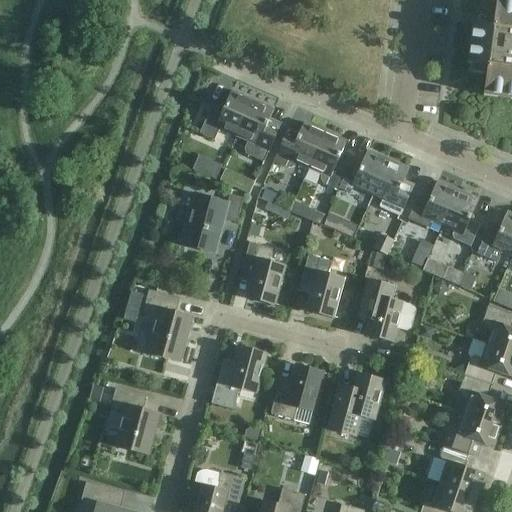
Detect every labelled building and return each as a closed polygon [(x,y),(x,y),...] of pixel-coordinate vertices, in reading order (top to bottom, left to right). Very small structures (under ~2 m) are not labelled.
[(484,25),(473,24),(468,64),(478,65),(477,74),(486,75),(483,96),(511,99),(511,0),(496,0),(494,18),(485,16),(484,25)] [(219,129),(236,137),(252,100),(231,91),(222,111),(211,106),(199,134),(214,140),(219,129)] [(252,100),(236,137),(247,141),(244,148),(245,154),(247,155),(249,155),(264,162),(276,135),(280,124),(269,119),(274,109),(256,102),(252,100)] [(283,138),(273,162),(287,168),(292,168),(295,165),(296,163),(309,169),(325,132),(303,122),(299,133),(288,129),(283,138)] [(325,132),(309,169),(329,177),(326,185),(338,190),(338,189),(339,189),(348,167),(337,162),(346,141),(325,132)] [(348,167),(339,189),(350,194),(353,187),(372,195),(388,160),(368,151),(359,171),(348,167)] [(388,160),(372,195),(383,200),(380,207),(388,210),(400,216),(410,194),(414,184),(403,179),(408,168),(388,160)] [(431,221),(442,226),(458,190),(437,181),(428,202),(417,197),(408,219),(428,228),(431,221)] [(458,190),(442,226),(454,231),(452,235),(453,239),(470,247),(480,225),(469,220),(478,199),(458,190)] [(194,194),(182,240),(215,249),(223,220),(236,223),(243,198),(229,194),(227,203),(194,194)] [(501,252),(511,257),(511,256),(511,214),(507,212),(498,233),(487,228),(476,254),(496,263),(501,252)] [(379,234),(372,249),(387,255),(393,241),(379,234)] [(253,273),(247,297),(274,305),(284,266),(269,262),(273,249),(249,243),(242,270),(253,273)] [(311,289),(305,310),(333,317),(343,279),(328,275),(331,262),(308,255),(300,286),(311,289)] [(447,267),(442,279),(457,285),(462,273),(447,267)] [(361,307),(358,316),(370,319),(366,335),(393,342),(397,326),(406,329),(409,327),(414,311),(412,308),(403,305),(403,303),(388,299),(391,286),(368,280),(361,307)] [(179,363),(192,316),(176,312),(180,299),(149,290),(143,312),(156,315),(146,354),(179,363)] [(491,330),(487,344),(511,353),(511,328),(511,324),(511,314),(488,306),(482,323),(484,328),(491,330)] [(470,358),(464,375),(491,385),(496,372),(511,377),(511,353),(487,344),(472,339),(467,353),(470,358)] [(255,393),(266,354),(239,347),(232,370),(221,367),(211,404),(233,410),(239,389),(255,393)] [(270,414),(294,420),(309,425),(323,373),(296,366),(289,390),(277,387),(270,414)] [(374,420),(384,381),(357,374),(351,397),(337,393),(328,429),(355,436),(360,416),(374,420)] [(467,400),(463,414),(500,427),(508,405),(487,398),(491,385),(464,375),(458,393),(460,397),(467,400)] [(148,456),(159,413),(143,409),(146,397),(115,389),(110,408),(124,412),(114,447),(148,456)] [(447,435),(443,446),(468,454),(478,458),(482,445),(493,449),(500,427),(463,414),(458,427),(452,425),(444,429),(447,435)] [(446,462),(439,483),(478,497),(482,482),(481,482),(484,474),(464,467),(468,454),(443,446),(439,456),(441,461),(446,462)] [(202,484),(194,511),(221,511),(225,500),(239,504),(245,479),(220,472),(220,475),(205,471),(204,471),(203,471),(201,471),(200,472),(199,472),(197,473),(197,474),(196,476),(194,482),(202,484)] [(124,493),(115,490),(86,482),(78,511),(81,511),(135,511),(120,508),(124,493)] [(423,505),(420,511),(448,511),(450,511),(471,511),(472,510),(473,511),(478,497),(439,483),(432,504),(427,503),(423,505)] [(300,511),(305,495),(282,489),(278,504),(264,501),(260,511),(300,511)]
